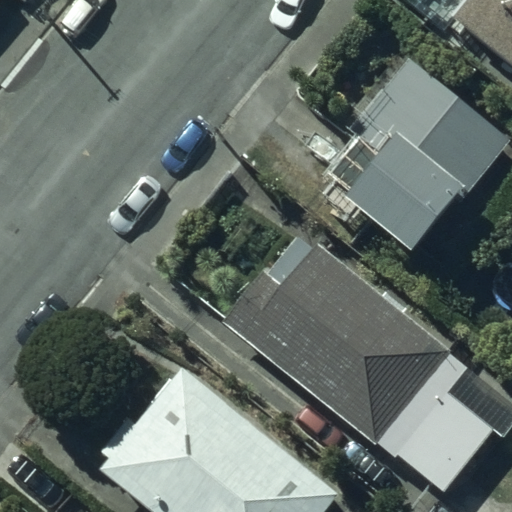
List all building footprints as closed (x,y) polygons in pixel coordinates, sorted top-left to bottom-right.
[(0,0),(0,15),(13,0),(0,0)] [(511,0),(442,0),(500,47),(489,60),(511,79),(511,0)] [(505,144),(405,66),(348,138),(381,163),(340,215),(409,268),(505,144)] [(508,413),(294,243),(224,332),(437,502),(508,413)] [(334,511),(337,509),(186,380),(103,477),(143,511),(334,511)]
